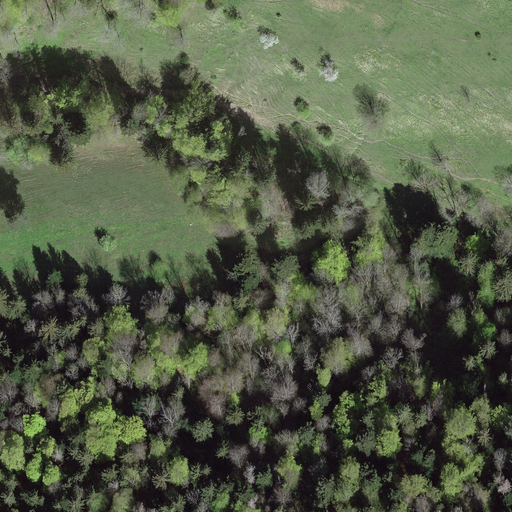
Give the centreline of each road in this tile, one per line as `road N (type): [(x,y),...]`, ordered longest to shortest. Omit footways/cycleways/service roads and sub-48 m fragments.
road 1 (track): [(0,77),(200,98),(428,204)]
road 2 (track): [(0,246),(137,226)]
